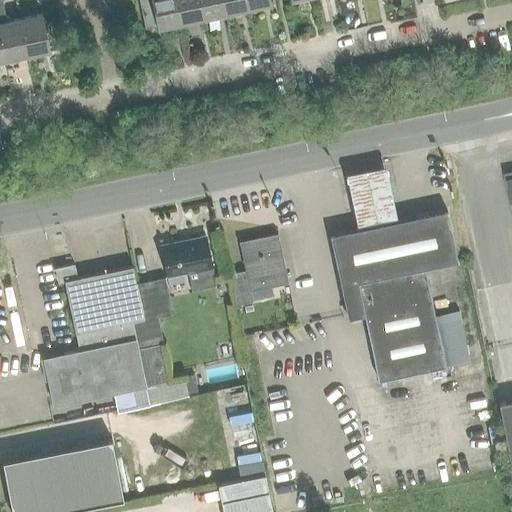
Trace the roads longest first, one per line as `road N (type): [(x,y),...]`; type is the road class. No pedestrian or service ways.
road 1 (residential): [(0,123),(511,14)]
road 2 (tertiary): [(0,216),(511,114)]
road 3 (unknown): [(296,157),(371,465)]
road 4 (unknown): [(481,120),(511,250)]
